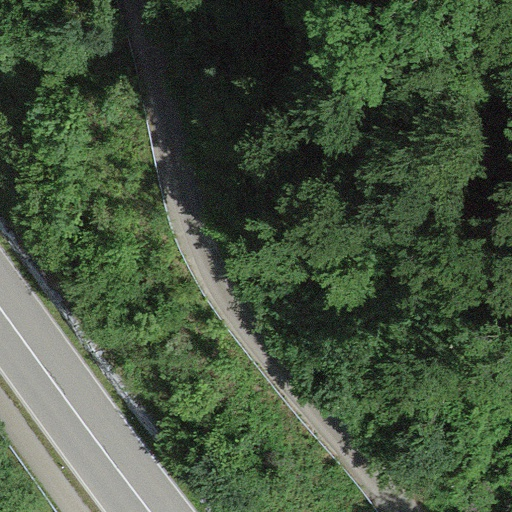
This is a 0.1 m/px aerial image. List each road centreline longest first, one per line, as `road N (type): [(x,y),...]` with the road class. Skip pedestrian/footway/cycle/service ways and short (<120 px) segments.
road 1 (track): [(402,511),(208,267),(139,0)]
road 2 (primary): [(0,318),(147,511)]
